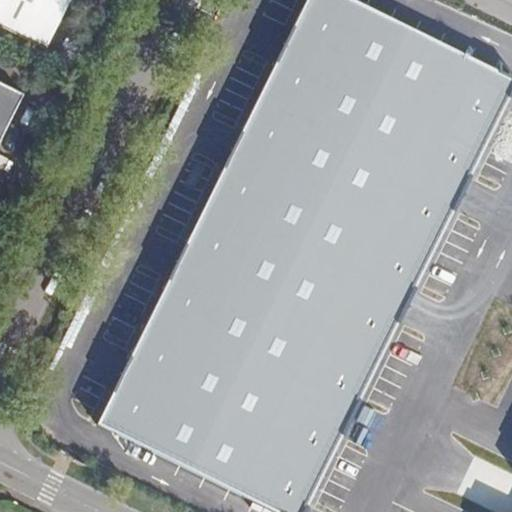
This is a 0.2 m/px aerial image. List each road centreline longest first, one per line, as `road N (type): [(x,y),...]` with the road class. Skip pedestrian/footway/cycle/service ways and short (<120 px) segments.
road 1 (residential): [(169,0),(0,345)]
road 2 (unknown): [(176,0),(476,163)]
